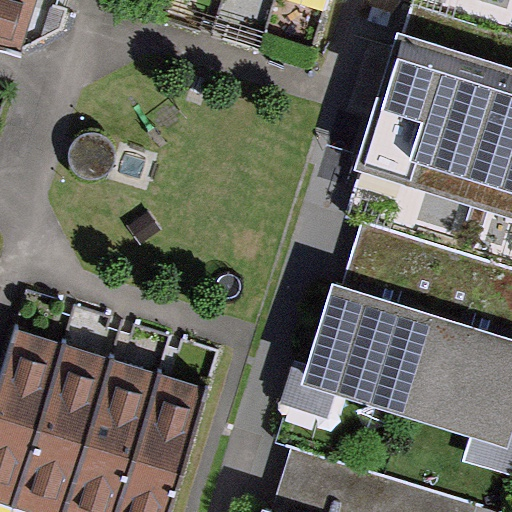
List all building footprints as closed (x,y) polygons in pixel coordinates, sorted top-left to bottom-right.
[(38,0),(0,0),(0,50),(22,57),(38,0)] [(511,47),(415,19),(362,193),(511,232),(511,47)] [(85,124),(74,164),(155,185),(165,146),(85,124)] [(435,300),(335,271),(307,365),(407,394),(435,300)] [(511,406),(511,323),(435,300),(407,394),(507,424),(511,406)] [(19,324),(0,385),(0,486),(18,492),(65,506),(83,511),(164,511),(205,381),(159,367),(112,353),(65,338),(19,324)] [(323,511),(263,493),(257,511),(323,511)]
